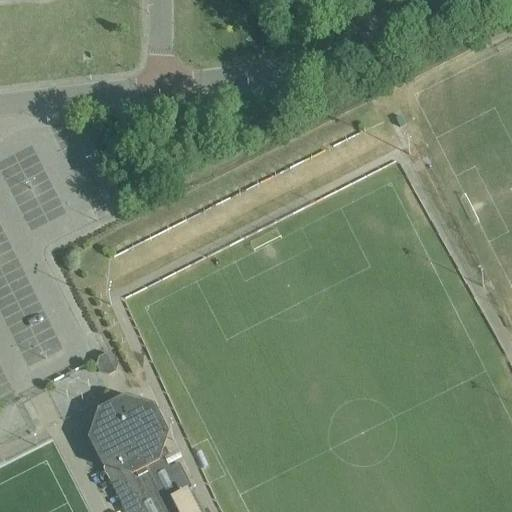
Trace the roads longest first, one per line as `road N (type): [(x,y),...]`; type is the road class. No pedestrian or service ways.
road 1 (residential): [(164,84),(368,45),(450,0)]
road 2 (residential): [(0,105),(164,84)]
